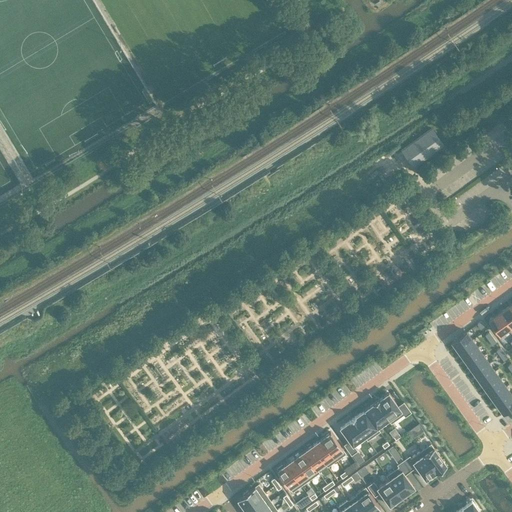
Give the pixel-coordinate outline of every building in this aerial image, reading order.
[(445,144),(444,143),(431,126),(400,148),(413,167),(445,144)] [(511,317),(505,308),(497,314),(507,328),(511,324),(511,317)] [(497,314),(489,319),(499,334),(507,328),(497,314)] [(466,331),(452,341),(457,349),(472,338),(466,331)] [(472,338),(457,349),(463,357),(478,346),(472,338)] [(478,346),(463,357),(469,365),(483,354),(478,346)] [(483,354),(469,365),(474,373),(489,362),(483,354)] [(489,362),(474,373),(480,380),(495,370),(489,362)] [(495,370),(480,380),(486,388),(500,378),(495,370)] [(500,378),(486,388),(491,396),(506,386),(500,378)] [(506,386),(491,396),(497,404),(511,394),(506,386)] [(379,398),(376,400),(388,418),(391,422),(403,414),(405,416),(411,411),(403,401),(398,405),(388,392),(379,398)] [(511,394),(497,404),(503,412),(511,405),(511,394)] [(364,409),(377,427),(377,426),(388,418),(376,400),(373,403),(365,409),(364,409)] [(355,415),(352,417),(365,435),(364,435),(367,439),(380,430),(377,426),(377,427),(364,409),(355,415)] [(349,420),(340,426),(349,440),(344,444),(351,454),(357,450),(353,444),(364,435),(365,435),(352,417),(349,419),(349,420)] [(330,431),(321,438),(336,459),(346,453),(330,431)] [(321,438),(312,444),(325,461),(324,462),(327,466),(336,459),(321,438)] [(431,442),(420,450),(436,471),(435,471),(436,472),(446,464),(431,442)] [(312,444),(303,450),(316,468),(324,462),(325,461),(312,444)] [(303,450),(295,456),(310,478),(319,471),(316,468),(303,450)] [(409,455),(403,459),(410,469),(416,465),(425,478),(435,471),(436,471),(420,450),(411,457),(409,455)] [(359,463),(364,459),(360,454),(355,458),(359,463)] [(295,456),(286,463),(301,484),(310,478),(295,456)] [(398,466),(386,474),(389,478),(402,495),(414,487),(405,474),(410,469),(403,459),(397,464),(398,466)] [(278,469),(277,469),(292,491),(301,484),(286,463),(282,465),(282,464),(277,468),(278,469)] [(373,481),(367,485),(374,495),(380,491),(389,504),(402,495),(389,478),(377,486),(373,481)] [(243,494),(237,498),(243,506),(264,491),(258,483),(248,490),(243,493),(243,494)] [(365,486),(355,493),(356,494),(356,493),(369,511),(373,511),(380,507),(365,486)] [(264,491),(243,506),(246,511),(253,511),(270,500),(264,491)] [(348,499),(348,500),(356,511),(369,511),(356,493),(356,494),(348,499)] [(347,498),(338,505),(341,509),(343,511),(356,511),(348,500),(348,499),(347,498)] [(270,500),(253,511),(271,511),(277,508),(270,500)] [(462,506),(459,508),(461,511),(480,511),(472,500),(462,506)]
